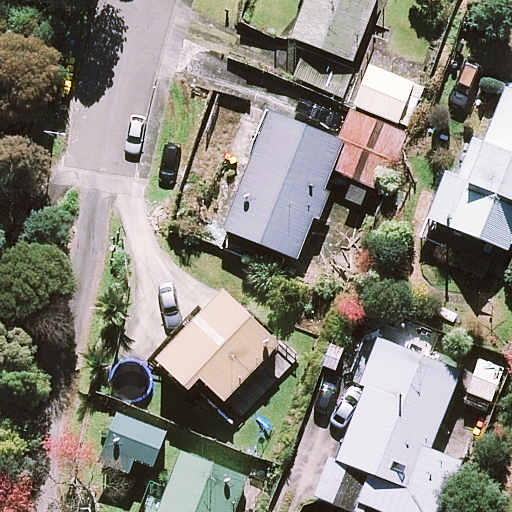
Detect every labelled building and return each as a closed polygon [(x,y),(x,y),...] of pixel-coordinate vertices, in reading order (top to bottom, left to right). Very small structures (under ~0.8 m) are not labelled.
[(381,0),(311,0),(295,42),(356,66),(381,0)] [(420,90),(372,72),(358,109),(405,127),(420,90)] [(511,87),(510,87),(488,142),(480,139),(464,180),(454,176),(435,226),(511,255),(511,87)] [(229,236),(303,265),(319,225),(325,227),(337,196),(331,194),(339,175),(355,181),(346,205),(374,216),(404,138),(353,118),(342,145),(275,118),(229,236)] [(283,353),(229,301),(166,368),(198,398),(210,386),(232,407),(283,353)] [(434,454),(465,375),(422,358),(431,336),(383,317),(354,391),(370,397),(343,465),(332,461),(317,499),(348,511),(365,511),(367,508),(377,511),(445,511),(464,465),(434,454)] [(506,371),(474,359),(461,394),(493,406),(506,371)] [(173,437),(127,417),(105,466),(132,478),(138,464),(157,473),(173,437)] [(157,507),(154,511),(240,511),(251,483),(187,458),(167,511),(157,507)]
